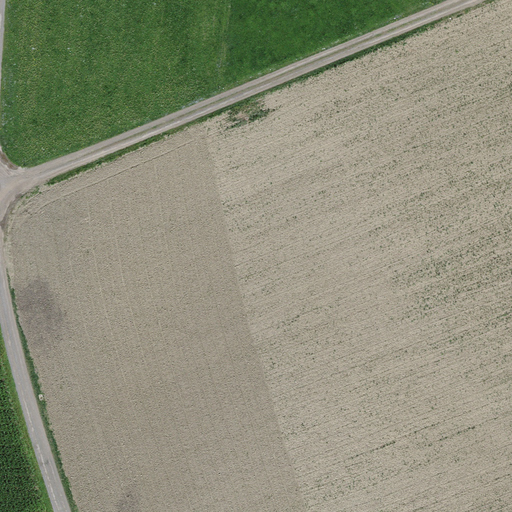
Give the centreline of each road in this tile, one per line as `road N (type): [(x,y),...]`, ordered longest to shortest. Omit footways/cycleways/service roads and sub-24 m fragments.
road 1 (track): [(0,189),(464,0)]
road 2 (track): [(62,511),(5,307),(0,238)]
